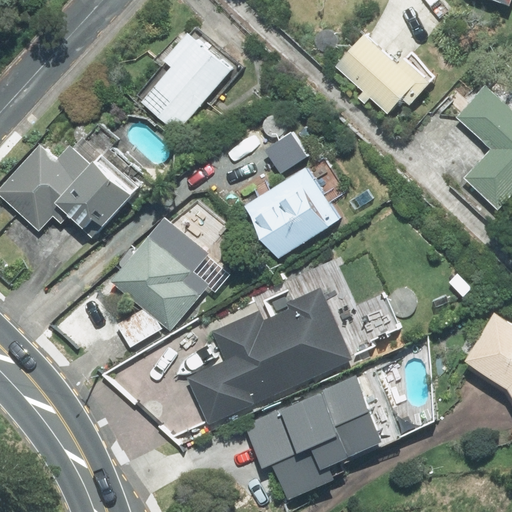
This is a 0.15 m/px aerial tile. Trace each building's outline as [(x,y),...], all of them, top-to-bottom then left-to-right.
[(483,0),(507,9),(509,0),(483,0)] [(168,71),(142,102),(178,133),(228,73),(184,36),(160,65),(168,71)] [(360,95),(354,101),(360,107),(366,100),(385,117),(399,101),(408,109),(429,84),(401,60),(395,67),(361,38),(332,71),(360,95)] [(488,150),(461,180),(496,212),(511,194),(511,96),(482,89),(454,119),(488,150)] [(250,128),(217,154),(232,173),(265,146),(250,128)] [(0,189),(0,200),(36,233),(49,218),(58,226),(65,219),(90,240),(126,199),(68,147),(55,163),(37,147),(0,189)] [(303,171),(242,207),(274,261),(335,224),(303,171)] [(205,284),(189,271),(204,253),(163,219),(109,284),(141,311),(113,327),(127,350),(160,332),(156,324),(167,334),(200,295),(210,304),(239,288),(217,270),(205,284)] [(349,356),(321,293),(294,305),(297,310),(275,320),(277,325),(266,329),(260,315),(220,333),(233,362),(211,371),(195,378),(213,418),(238,406),(349,356)] [(511,330),(493,318),(461,364),(503,393),(511,408),(511,330)] [(303,405),(294,415),(316,435),(326,424),(303,405)]
